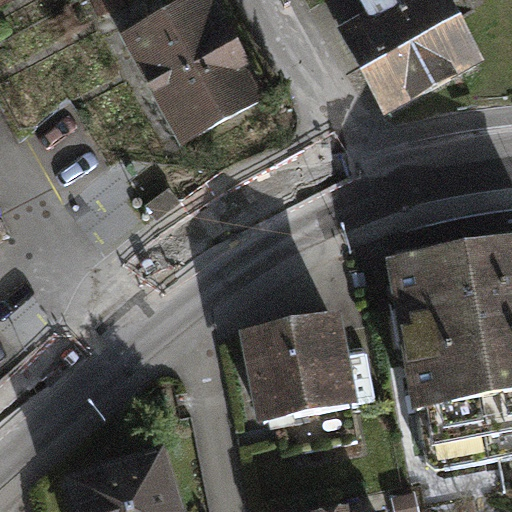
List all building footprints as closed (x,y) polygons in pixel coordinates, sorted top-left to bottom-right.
[(0,0),(0,14),(20,4),(18,0),(0,0)] [(211,0),(209,0),(123,46),(182,157),(270,111),(211,0)] [(339,39),(386,125),(479,74),(438,0),(411,0),(406,3),(404,0),(367,0),(353,8),(363,27),(339,39)] [(0,205),(9,201),(0,184),(0,205)] [(511,240),(381,262),(407,418),(421,416),(430,474),(511,460),(511,240)] [(338,314),(236,335),(255,430),(357,409),(338,314)] [(182,511),(163,449),(61,480),(71,511),(182,511)] [(419,511),(415,495),(392,500),(394,511),(419,511)]
